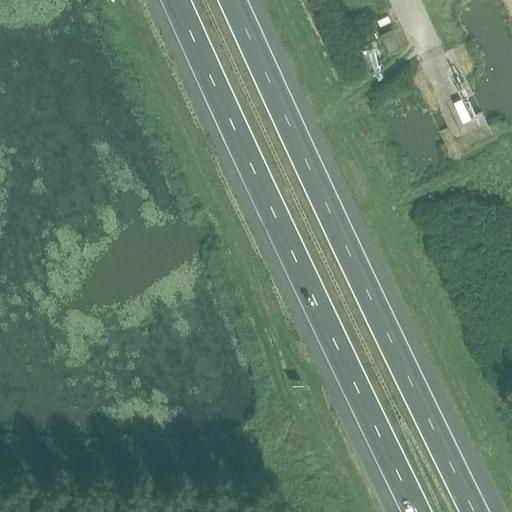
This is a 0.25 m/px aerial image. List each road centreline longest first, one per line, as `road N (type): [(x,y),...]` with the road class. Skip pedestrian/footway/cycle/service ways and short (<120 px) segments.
road 1 (motorway): [(174,0),(417,511)]
road 2 (motorway): [(474,511),(232,0)]
